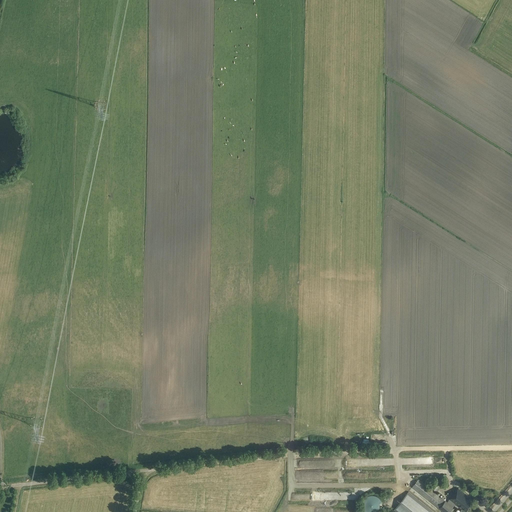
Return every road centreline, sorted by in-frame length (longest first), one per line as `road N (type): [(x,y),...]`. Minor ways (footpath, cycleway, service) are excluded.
road 1 (track): [(122,473),(395,451),(400,491),(393,502)]
road 2 (unclassified): [(134,511),(136,482),(122,473),(0,487)]
